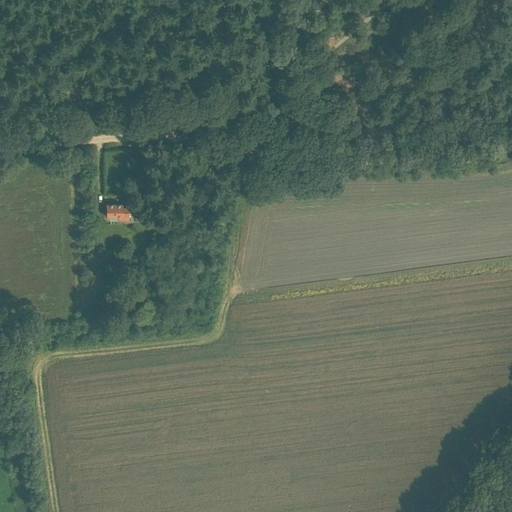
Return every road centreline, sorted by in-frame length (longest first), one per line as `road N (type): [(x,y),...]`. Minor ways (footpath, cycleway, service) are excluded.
road 1 (track): [(0,149),(123,137),(402,161),(493,156),(511,147)]
road 2 (track): [(255,152),(279,77),(295,62),(325,0)]
